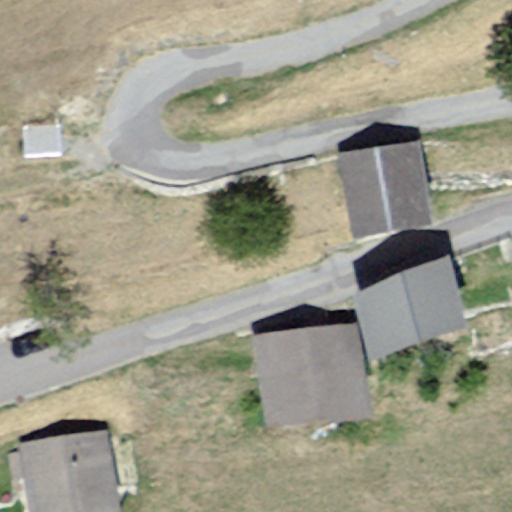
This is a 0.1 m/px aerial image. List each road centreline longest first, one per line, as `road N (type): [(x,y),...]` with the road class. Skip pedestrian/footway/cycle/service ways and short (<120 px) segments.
road 1 (residential): [(415,0),(282,49),(159,71),(148,113),(164,151),(245,152),(511,92)]
road 2 (residential): [(0,381),(511,214)]
